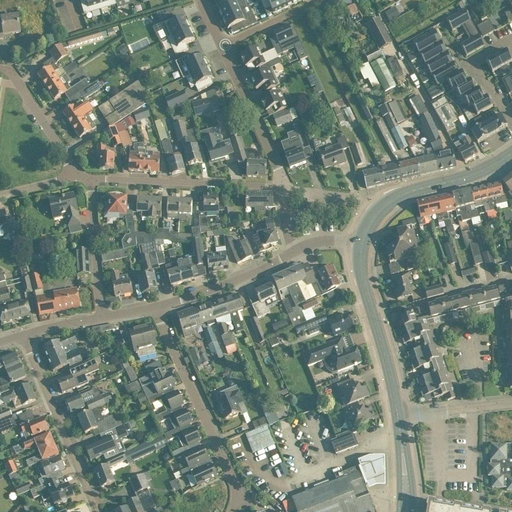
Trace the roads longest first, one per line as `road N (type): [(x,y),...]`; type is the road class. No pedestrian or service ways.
road 1 (residential): [(231,511),(236,491),(224,458),(154,309)]
road 2 (residential): [(284,188),(90,182)]
road 3 (residential): [(22,335),(95,511)]
road 4 (secondary): [(361,243),(392,199),(480,172),(511,153)]
road 5 (secondary): [(397,412),(360,272),(361,243)]
road 6 (residential): [(284,188),(222,44)]
road 7 (unclassified): [(154,309),(291,256)]
road 8 (residential): [(102,317),(90,182)]
road 9 (residential): [(75,173),(0,67)]
